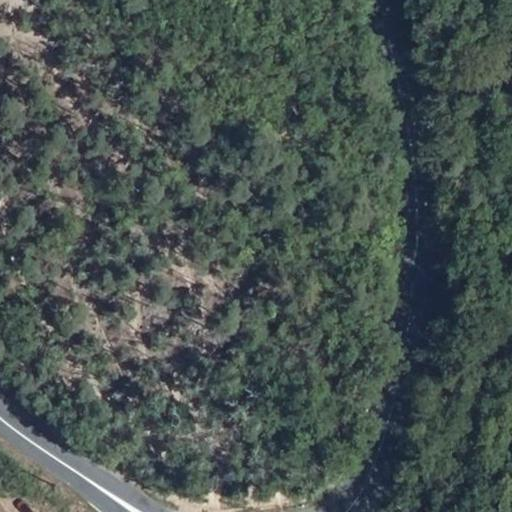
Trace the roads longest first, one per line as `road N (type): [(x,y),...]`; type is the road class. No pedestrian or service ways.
road 1 (secondary): [(372,0),(415,171),(412,316),(369,478),(347,511)]
road 2 (secondary): [(0,427),(123,511)]
